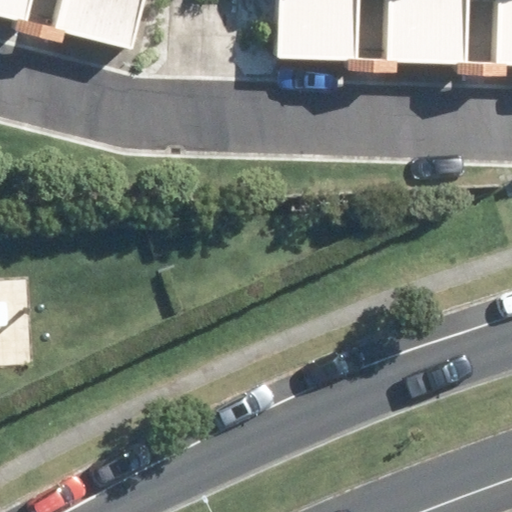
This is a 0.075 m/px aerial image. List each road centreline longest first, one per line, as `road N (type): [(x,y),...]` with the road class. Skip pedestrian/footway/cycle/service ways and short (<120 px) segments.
road 1 (residential): [(0,79),(133,114),(511,127)]
road 2 (secondary): [(111,511),(416,373),(511,341)]
road 3 (secondary): [(511,459),(389,511)]
